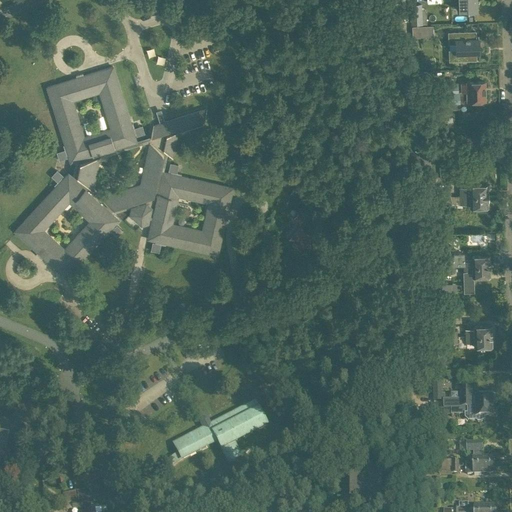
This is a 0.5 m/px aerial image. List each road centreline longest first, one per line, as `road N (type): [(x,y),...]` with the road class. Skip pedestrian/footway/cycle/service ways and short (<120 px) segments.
road 1 (residential): [(69,382),(138,355),(426,203)]
road 2 (residential): [(426,203),(426,279),(400,366),(354,430),(270,499)]
road 3 (residential): [(511,295),(510,143)]
road 4 (residential): [(342,26),(387,82),(423,152)]
road 5 (residential): [(510,143),(506,0)]
road 6 (residential): [(120,511),(69,382)]
road 7 (track): [(366,417),(385,418),(397,431),(416,511)]
